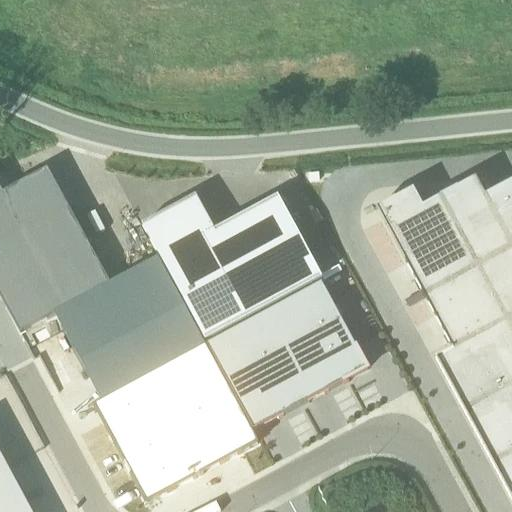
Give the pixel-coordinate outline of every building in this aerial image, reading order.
[(0,187),(0,297),(21,336),(55,317),(102,404),(159,373),(111,286),(48,170),(14,189),(4,194),(0,187)] [(378,211),(377,211),(453,352),(436,362),(511,503),(511,184),(486,198),(477,181),(458,190),(441,200),(441,199),(424,209),(414,192),(396,201),(378,211)] [(197,198),(142,227),(206,344),(323,281),(279,199),(216,233),(197,198)] [(322,276),(324,282),(342,272),(339,267),(322,276)] [(322,285),(207,347),(254,433),(369,371),(322,285)] [(102,404),(93,409),(146,507),(259,446),(255,438),(256,437),(254,433),(207,347),(159,373),(102,404)] [(69,511),(10,407),(0,412),(0,511),(69,511)]
